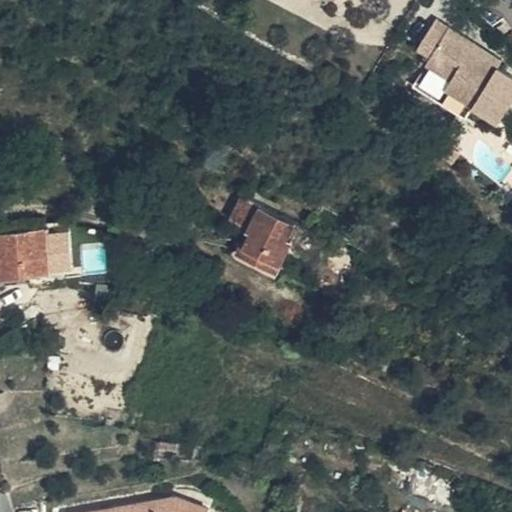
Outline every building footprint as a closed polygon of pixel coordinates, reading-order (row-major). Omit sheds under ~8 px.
[(479,40),(482,35),(467,25),(449,53),(463,60),(456,69),(483,85),(477,93),(453,77),(442,93),(492,126),(511,97),(511,61),(504,56),(479,40)] [(507,51),(482,35),(479,40),(504,56),(507,51)] [(300,216),(243,189),(231,212),(251,219),(238,246),(280,264),(300,216)] [(0,279),(39,272),(56,269),(46,219),(0,228),(0,279)] [(0,289),(41,283),(39,272),(0,279),(0,289)] [(175,493),(79,511),(206,511),(210,503),(175,493)]
